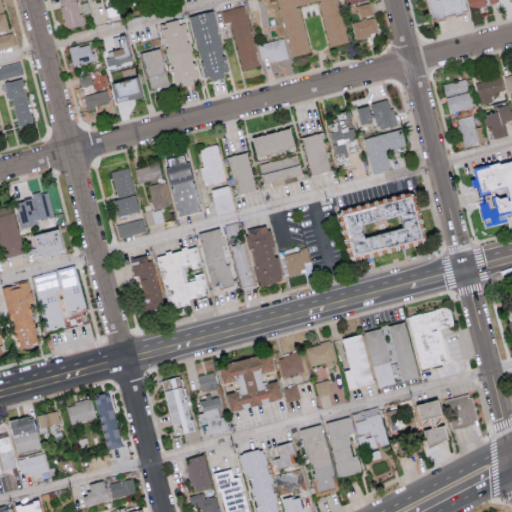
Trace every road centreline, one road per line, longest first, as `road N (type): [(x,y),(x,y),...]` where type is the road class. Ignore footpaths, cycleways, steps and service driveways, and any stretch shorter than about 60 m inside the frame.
road 1 (residential): [(0,172),(511,38)]
road 2 (residential): [(162,511),(33,0)]
road 3 (secondary): [(141,356),(375,294)]
road 4 (residential): [(438,165),(394,0)]
road 5 (primary): [(511,443),(378,511)]
